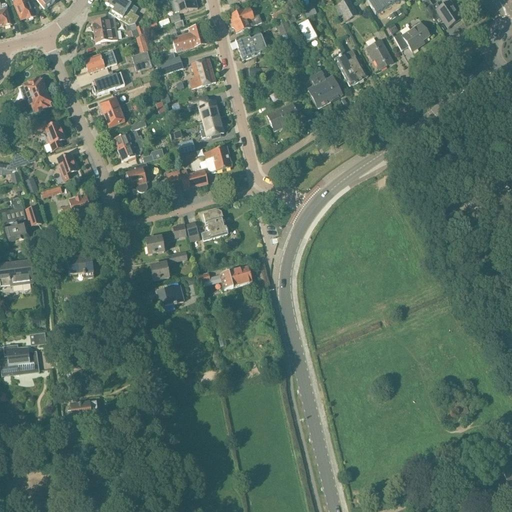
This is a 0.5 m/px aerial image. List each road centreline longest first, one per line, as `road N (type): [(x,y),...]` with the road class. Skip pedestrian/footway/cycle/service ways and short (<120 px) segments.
road 1 (secondary): [(335,511),(285,308),(291,252),(312,212)]
road 2 (residential): [(257,178),(499,2)]
road 3 (secondary): [(312,212),(494,66)]
road 4 (residential): [(45,37),(119,227)]
road 5 (residential): [(212,0),(257,178)]
road 6 (residential): [(119,227),(153,397)]
road 7 (residential): [(119,227),(253,189),(257,178)]
road 8 (residential): [(0,255),(119,227)]
